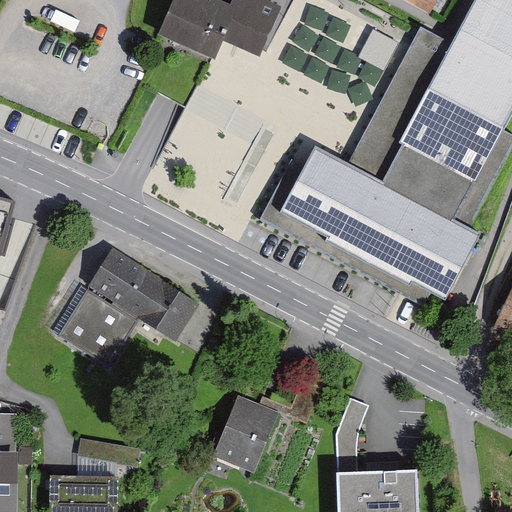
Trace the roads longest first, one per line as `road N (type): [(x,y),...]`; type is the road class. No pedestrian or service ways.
road 1 (secondary): [(473,389),(121,204),(0,153)]
road 2 (residential): [(473,389),(466,406),(478,511)]
